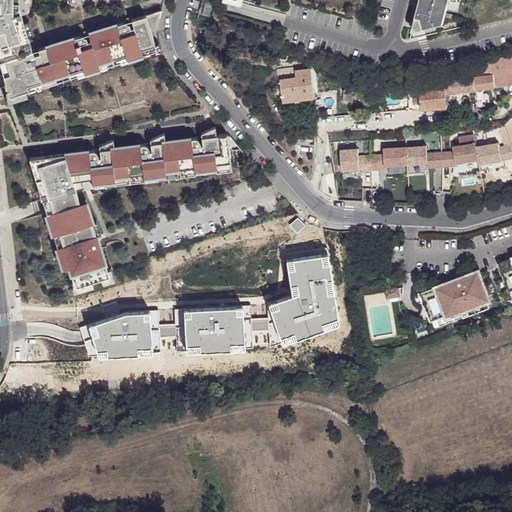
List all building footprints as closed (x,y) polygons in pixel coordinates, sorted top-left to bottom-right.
[(0,0),(0,60),(33,50),(32,48),(28,37),(24,23),(22,16),(19,8),(19,0),(0,0)] [(511,0),(418,0),(411,29),(442,22),(448,0),(511,0)] [(19,8),(22,16),(29,13),(27,7),(19,8)] [(33,50),(0,60),(0,62),(4,75),(11,99),(19,96),(31,93),(58,84),(66,82),(80,77),(93,73),(108,69),(116,66),(136,60),(152,55),(158,53),(152,35),(155,34),(160,17),(162,10),(133,19),(117,24),(89,33),(74,38),(39,48),(33,50)] [(29,21),(24,23),(28,37),(33,35),(29,21)] [(276,65),(278,59),(278,57),(239,46),(235,59),(258,65),(259,62),(276,67),(276,65)] [(473,65),(474,72),(475,76),(492,75),(493,86),(511,83),(511,53),(503,55),(496,57),(496,58),(487,60),(487,61),(473,65)] [(276,65),(293,69),(293,62),(281,60),(278,59),(276,65)] [(259,62),(258,65),(275,70),(276,67),(259,62)] [(279,71),(281,80),(297,78),(296,72),(295,69),(293,69),(279,71)] [(297,78),(281,80),(284,102),(315,97),(312,75),(297,78)] [(312,75),(315,97),(321,96),(319,75),(312,75)] [(492,75),(475,76),(473,77),(474,89),(494,87),(493,86),(492,75)] [(473,77),(437,80),(438,86),(438,93),(447,93),(474,89),(473,77)] [(421,102),(422,108),(448,106),(447,93),(438,93),(438,86),(420,87),(420,92),(421,102)] [(421,102),(420,92),(412,93),(413,102),(421,102)] [(241,148),(230,136),(228,136),(227,134),(216,135),(213,135),(212,127),(201,133),(201,137),(165,141),(162,142),(161,133),(149,139),(150,143),(114,148),(111,148),(110,140),(98,146),(98,150),(30,158),(34,170),(39,169),(71,270),(73,276),(75,276),(77,283),(92,278),(93,284),(101,281),(100,276),(108,273),(98,239),(93,225),(90,214),(85,216),(81,204),(78,205),(71,181),(68,172),(90,169),(91,179),(91,180),(231,163),(229,150),(241,148)] [(453,146),(454,151),(456,163),(457,163),(478,160),(479,163),(501,159),(499,146),(498,142),(476,146),(474,134),(458,137),(460,145),(453,146)] [(511,142),(503,145),(507,159),(511,157),(511,142)] [(426,145),(384,148),(384,154),(385,165),(427,163),(427,152),(426,145)] [(503,145),(499,146),(501,159),(502,161),(507,159),(503,145)] [(357,148),(340,149),(341,169),(357,168),(358,168),(358,155),(357,148)] [(450,151),(433,152),(434,167),(451,166),(450,151)] [(380,154),(361,155),(362,170),(380,169),(380,154)] [(231,163),(91,180),(92,188),(232,171),(231,163)] [(39,169),(34,170),(65,272),(71,270),(39,169)] [(90,169),(68,172),(71,181),(91,179),(90,169)] [(86,202),(81,204),(85,216),(90,214),(86,202)] [(100,222),(93,225),(98,239),(104,237),(100,222)] [(511,256),(498,262),(508,291),(511,289),(511,256)] [(435,286),(420,292),(430,320),(436,318),(446,314),(446,316),(461,310),(462,314),(472,310),(471,307),(487,300),(489,299),(478,270),(464,275),(463,275),(463,276),(450,281),(450,280),(435,286)] [(108,273),(100,276),(101,281),(103,287),(115,283),(112,272),(108,273)] [(435,284),(435,286),(450,280),(450,281),(463,276),(463,275),(464,275),(463,273),(435,284)] [(75,276),(73,276),(76,296),(95,289),(93,284),(92,278),(77,283),(75,276)] [(397,287),(384,289),(386,297),(399,295),(397,287)] [(446,314),(436,318),(439,325),(489,306),(487,300),(471,307),(472,310),(462,314),(461,310),(446,316),(446,314)]
